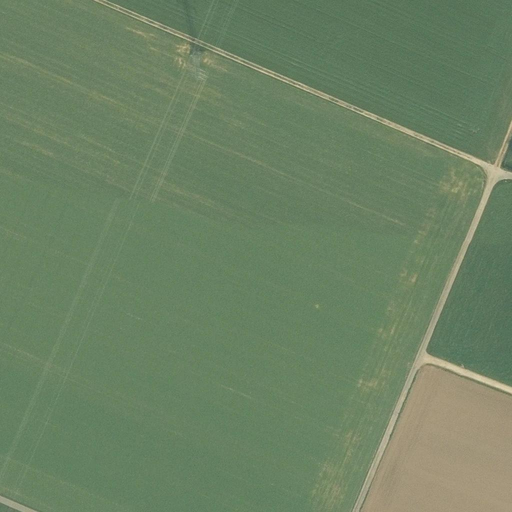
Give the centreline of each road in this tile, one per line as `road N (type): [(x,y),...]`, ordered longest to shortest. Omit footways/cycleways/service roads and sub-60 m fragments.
road 1 (track): [(104,0),(497,169)]
road 2 (track): [(356,511),(497,169)]
